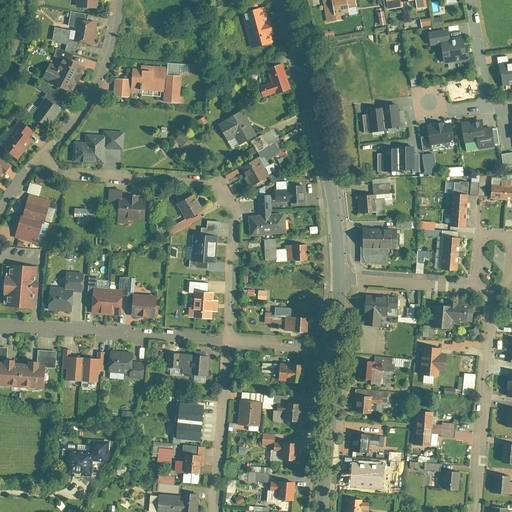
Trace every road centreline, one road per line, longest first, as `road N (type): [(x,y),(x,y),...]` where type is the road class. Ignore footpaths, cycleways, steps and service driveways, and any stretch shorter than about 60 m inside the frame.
road 1 (tertiary): [(338,280),(279,0)]
road 2 (residential): [(0,331),(228,341)]
road 3 (residential): [(472,511),(489,286)]
road 4 (residential): [(231,204),(212,182),(65,172),(43,154)]
road 5 (residential): [(115,0),(86,93),(43,154)]
road 6 (residential): [(228,341),(212,511)]
road 7 (tertiary): [(320,511),(333,346)]
road 8 (residential): [(469,0),(485,103),(451,108),(432,101)]
road 9 (residential): [(475,285),(338,280)]
road 10 (residential): [(231,204),(228,341)]
road 11 (residential): [(506,286),(507,232),(485,230),(475,285)]
